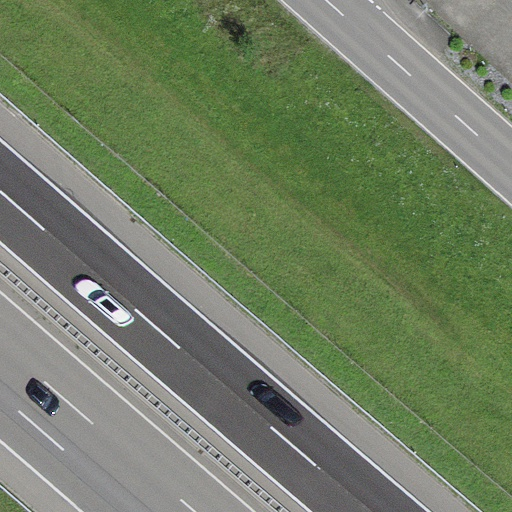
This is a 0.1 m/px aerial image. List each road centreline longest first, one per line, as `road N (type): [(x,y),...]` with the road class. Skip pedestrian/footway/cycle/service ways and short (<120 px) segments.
road 1 (motorway): [(373,511),(0,187)]
road 2 (primary): [(325,0),(511,167)]
road 3 (motorway): [(0,368),(164,511)]
